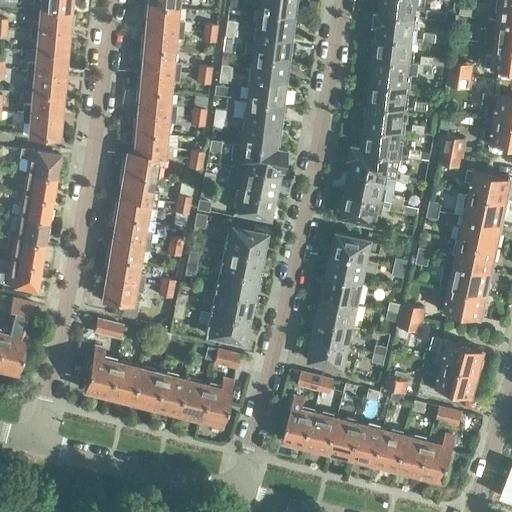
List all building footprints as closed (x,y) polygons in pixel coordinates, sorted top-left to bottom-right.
[(41,0),(40,9),(73,12),(73,0),(41,0)] [(258,0),(257,10),(296,15),(297,2),(295,1),(295,0),(258,0)] [(425,0),(380,0),(382,1),(381,10),(417,15),(420,15),(420,11),(425,12),(425,0)] [(511,0),(498,0),(496,19),(511,21),(511,0)] [(146,16),(145,26),(182,29),(183,19),(177,18),(178,8),(144,5),(143,16),(146,16)] [(475,7),(462,6),(461,15),(474,16),(475,7)] [(72,23),(73,12),(40,9),(39,19),(30,19),(29,29),(67,33),(68,23),(72,23)] [(450,12),(429,9),(428,18),(449,20),(450,12)] [(257,10),(254,33),(291,37),(292,27),(294,27),(296,15),(257,10)] [(417,15),(381,10),(381,14),(377,13),(375,24),(379,24),(378,36),(413,41),(416,41),(418,27),(415,27),(417,15)] [(492,45),(511,47),(511,21),(496,19),(492,45)] [(228,20),(227,27),(238,29),(238,21),(228,20)] [(205,30),(217,31),(218,24),(206,22),(205,30)] [(182,29),(145,26),(145,33),(141,33),(140,46),(174,49),(175,39),(181,39),(182,29)] [(238,29),(227,27),(226,36),(237,37),(238,29)] [(38,38),(37,51),(69,54),(70,40),(67,40),(67,33),(29,29),(29,37),(38,38)] [(217,40),(217,31),(205,30),(204,38),(217,40)] [(435,42),(436,33),(424,32),(423,41),(435,42)] [(254,33),(251,55),(290,60),(292,46),(290,46),(291,37),(254,33)] [(413,41),(378,36),(374,37),(373,45),(376,47),(375,59),(410,63),(413,63),(414,53),(412,53),(413,41)] [(511,47),(492,45),(491,54),(482,53),(481,65),(505,68),(505,70),(511,70),(511,47)] [(174,49),(140,46),(139,58),(142,58),(141,68),(179,72),(179,62),(173,61),(174,49)] [(216,71),(216,73),(220,73),(231,75),(233,65),(231,65),(232,51),(223,50),(221,72),(216,71)] [(68,65),(69,54),(37,51),(36,62),(27,61),(26,70),(64,73),(65,65),(68,65)] [(289,71),(290,60),(251,55),(249,77),(285,81),(286,71),(289,71)] [(435,65),(436,57),(424,55),(423,64),(435,65)] [(410,63),(375,59),(371,60),(370,68),(374,70),(372,81),(407,85),(411,86),(412,73),(409,72),(410,63)] [(450,74),(474,78),(476,64),(453,60),(450,74)] [(199,72),(212,73),(213,66),(199,65),(199,72)] [(136,88),(170,92),(171,79),(178,80),(179,72),(141,68),(141,75),(137,75),(136,88)] [(34,80),(32,91),(65,94),(66,82),(63,82),(64,73),(26,70),(25,79),(34,80)] [(211,83),(212,73),(199,72),(198,82),(211,83)] [(230,82),(231,75),(220,73),(220,81),(230,82)] [(474,78),(450,74),(449,84),(472,88),(474,78)] [(249,77),(246,99),(285,104),(286,91),(284,90),(285,81),(249,77)] [(432,88),(433,80),(420,78),(419,86),(432,88)] [(407,85),(372,81),(368,82),(367,90),(371,93),(369,104),(404,109),(408,109),(409,96),(406,95),(407,85)] [(215,84),(214,94),(231,96),(232,86),(215,84)] [(169,103),(170,92),(136,88),(135,100),(138,100),(137,110),(175,114),(176,104),(169,103)] [(23,102),(22,111),(60,114),(61,107),(64,107),(65,94),(32,91),(31,103),(23,102)] [(477,115),(493,117),(511,120),(511,96),(482,91),(477,115)] [(193,114),(207,116),(209,96),(199,94),(198,107),(193,106),(193,114)] [(246,99),(243,121),(279,126),(280,117),(283,117),(285,104),(246,99)] [(417,101),(417,109),(429,111),(430,103),(417,101)] [(404,109),(369,104),(366,106),(365,113),(368,116),(367,127),(401,131),(405,132),(407,119),(403,118),(404,109)] [(216,109),(215,118),(226,119),(227,110),(216,109)] [(134,117),(132,132),(166,135),(167,121),(174,121),(175,114),(137,110),(137,118),(134,117)] [(60,114),(22,111),(22,120),(30,121),(29,134),(58,137),(60,114)] [(206,125),(207,116),(193,114),(192,124),(206,125)] [(511,120),(493,117),(491,129),(482,127),(480,140),(503,144),(503,146),(511,147),(511,120)] [(226,119),(215,118),(214,126),(225,127),(226,119)] [(243,121),(241,144),(279,149),(279,148),(280,135),(278,134),(279,126),(243,121)] [(414,133),(426,134),(427,125),(415,124),(414,133)] [(365,139),(364,148),(364,150),(398,156),(402,157),(403,142),(400,141),(401,131),(367,127),(363,128),(362,136),(365,139)] [(134,142),(133,152),(156,155),(167,156),(171,156),(172,145),(165,144),(166,135),(132,132),(131,142),(134,142)] [(467,137),(443,133),(440,150),(464,154),(465,149),(467,137)] [(223,141),(212,140),(210,151),(221,152),(223,141)] [(289,150),(279,148),(279,149),(241,144),(231,143),(229,159),(239,160),(243,161),(242,166),(278,174),(279,169),(283,170),(283,168),(286,169),(289,156),(288,156),(289,150)] [(394,179),(398,156),(364,150),(364,148),(353,146),(350,156),(354,157),(351,169),(386,177),(394,179)] [(25,157),(22,170),(56,176),(60,153),(19,147),(18,156),(25,157)] [(424,159),(425,151),(412,149),(411,158),(424,159)] [(191,158),(203,161),(205,152),(192,150),(191,158)] [(440,150),(438,161),(461,166),(464,154),(440,150)] [(122,159),(120,172),(152,178),(152,176),(158,177),(159,166),(165,167),(167,156),(156,155),(133,152),(126,151),(125,160),(122,159)] [(202,168),(203,161),(191,158),(189,165),(202,168)] [(242,166),(237,188),(273,196),(275,185),(278,186),(280,175),(278,174),(242,166)] [(467,193),(507,202),(510,187),(508,186),(510,176),(500,174),(500,172),(487,170),(487,171),(467,167),(465,180),(470,181),(467,193)] [(380,199),(386,177),(351,169),(351,171),(348,172),(346,179),(348,182),(346,192),(380,199)] [(16,183),(15,192),(52,198),(56,176),(22,170),(20,184),(16,183)] [(152,178),(120,172),(118,183),(120,184),(119,194),(156,201),(158,189),(150,188),(152,178)] [(206,172),(204,181),(216,184),(218,175),(206,172)] [(418,184),(420,175),(399,172),(397,179),(418,184)] [(276,197),(273,196),(237,188),(233,210),(268,217),(271,207),(273,208),(276,197)] [(52,198),(15,192),(13,200),(18,201),(16,215),(48,221),(52,198)] [(384,200),(380,199),(346,192),(344,201),(341,202),(340,209),(342,212),(342,215),(349,216),(347,222),(373,227),(375,222),(377,210),(382,211),(384,200)] [(392,201),(403,204),(405,196),(388,193),(386,200),(392,201)] [(467,193),(462,217),(500,225),(503,213),(505,214),(507,202),(467,193)] [(112,214),(145,220),(147,207),(155,208),(156,201),(119,194),(118,201),(115,200),(112,214)] [(177,203),(190,206),(192,197),(179,195),(177,203)] [(211,202),(200,199),(198,208),(209,211),(211,202)] [(430,200),(428,209),(441,212),(443,203),(430,200)] [(416,206),(403,204),(392,201),(389,211),(414,217),(416,206)] [(190,206),(177,203),(176,211),(189,213),(190,206)] [(441,212),(428,209),(427,216),(439,219),(441,212)] [(207,215),(197,212),(194,225),(205,228),(207,215)] [(9,227),(7,236),(45,243),(48,221),(16,215),(11,214),(9,227)] [(114,226),(112,235),(149,242),(151,231),(143,230),(145,220),(112,214),(111,225),(114,226)] [(457,240),(497,248),(501,234),(498,233),(500,225),(462,217),(457,240)] [(221,248),(227,249),(261,256),(263,246),(265,245),(266,239),(265,236),(265,234),(231,227),(229,238),(223,237),(221,248)] [(333,252),(367,260),(369,249),(380,251),(382,242),(338,232),(337,238),(334,237),(331,250),(333,250),(333,252)] [(108,243),(106,256),(138,262),(140,249),(148,250),(149,242),(112,235),(111,244),(108,243)] [(10,245),(7,259),(41,265),(45,243),(7,236),(6,245),(10,245)] [(170,236),(169,245),(182,247),(184,239),(170,236)] [(457,240),(452,263),(490,272),(492,260),(495,260),(497,248),(457,240)] [(181,254),(182,247),(169,245),(167,252),(181,254)] [(419,247),(418,254),(430,256),(431,249),(419,247)] [(216,268),(256,277),(258,267),(261,266),(262,260),(260,258),(261,256),(227,249),(224,259),(218,258),(216,268)] [(189,250),(187,263),(198,265),(200,252),(189,250)] [(377,263),(367,260),(333,252),(331,260),(329,260),(326,274),(362,282),(364,269),(376,272),(377,263)] [(430,256),(418,254),(416,263),(428,265),(430,256)] [(107,268),(105,277),(142,284),(144,273),(136,272),(138,262),(106,256),(104,268),(107,268)] [(396,257),(394,267),(406,269),(409,260),(396,257)] [(37,288),(41,265),(7,259),(5,273),(0,272),(0,281),(4,282),(37,288)] [(198,265),(187,263),(185,273),(196,276),(198,265)] [(452,263),(447,287),(487,295),(491,280),(488,280),(490,272),(452,263)] [(405,277),(406,269),(394,267),(393,274),(405,277)] [(212,290),(218,291),(251,299),(254,289),(256,287),(257,281),(256,278),(256,277),(216,268),(216,269),(222,270),(220,282),(214,280),(212,290)] [(362,282),(326,274),(323,287),(325,288),(323,296),(357,304),(362,282)] [(141,291),(142,284),(105,277),(102,298),(105,299),(104,301),(117,303),(117,301),(131,303),(133,290),(141,291)] [(163,277),(161,286),(174,289),(176,280),(163,277)] [(402,315),(422,320),(425,307),(414,304),(415,299),(413,298),(417,279),(410,278),(405,304),(402,315)] [(169,319),(174,289),(161,286),(160,294),(163,295),(158,317),(153,319),(152,322),(159,324),(169,319)] [(487,295),(447,287),(445,297),(440,296),(438,308),(457,312),(457,314),(469,316),(469,315),(480,317),(482,307),(485,307),(487,295)] [(207,311),(211,312),(247,320),(249,310),(252,308),(253,303),(251,300),(251,299),(218,291),(215,303),(209,302),(207,311)] [(177,293),(175,305),(186,307),(188,295),(177,293)] [(2,329),(0,338),(0,367),(17,371),(22,351),(24,352),(28,337),(26,337),(35,302),(12,296),(9,310),(13,311),(8,331),(2,329)] [(352,326),(357,304),(323,296),(321,304),(319,303),(315,318),(352,326)] [(388,311),(399,313),(402,304),(390,301),(388,311)] [(184,318),(186,307),(175,305),(173,317),(184,318)] [(398,321),(399,313),(388,311),(386,318),(398,321)] [(246,321),(247,320),(211,312),(209,323),(207,323),(204,333),(242,341),(244,331),(247,330),(248,324),(246,321)] [(399,326),(407,328),(419,331),(422,320),(402,315),(399,326)] [(96,317),(92,331),(119,337),(123,324),(96,317)] [(316,331),(314,340),(347,347),(352,326),(315,318),(313,330),(316,331)] [(148,332),(139,329),(136,340),(146,342),(148,332)] [(169,345),(172,333),(162,331),(159,343),(169,345)] [(181,335),(172,333),(169,345),(178,347),(181,335)] [(436,360),(479,373),(483,359),(481,359),(484,349),(473,346),(474,344),(462,341),(461,343),(441,337),(432,335),(429,348),(438,350),(436,360)] [(345,356),(347,347),(314,340),(311,339),(308,353),(311,353),(309,359),(354,370),(356,358),(345,356)] [(374,353),(387,356),(390,347),(376,344),(374,353)] [(94,345),(83,388),(107,394),(116,359),(102,355),(104,347),(94,345)] [(203,358),(214,361),(217,348),(207,346),(203,358)] [(214,361),(236,366),(239,354),(217,348),(214,361)] [(386,364),(387,356),(374,353),(372,361),(386,364)] [(130,400),(139,365),(116,359),(107,394),(108,395),(107,397),(118,400),(119,397),(130,400)] [(479,373),(436,360),(432,372),(427,371),(422,372),(420,383),(448,390),(448,392),(460,395),(460,393),(471,396),(474,386),(476,387),(479,373)] [(142,406),(142,403),(153,406),(162,371),(139,365),(130,400),(131,400),(131,403),(142,406)] [(385,387),(394,390),(408,393),(409,394),(413,380),(409,379),(411,373),(390,368),(385,387)] [(320,389),(323,376),(301,370),(298,383),(320,389)] [(165,411),(166,409),(176,412),(185,376),(162,371),(153,406),(154,406),(154,409),(165,411)] [(188,417),(188,415),(199,418),(209,382),(185,376),(176,412),(177,412),(177,414),(188,417)] [(333,378),(323,376),(320,389),(330,392),(333,378)] [(211,423),(212,421),(221,423),(232,380),(220,377),(218,385),(209,382),(199,418),(201,418),(200,420),(211,423)] [(359,385),(349,383),(346,392),(357,394),(359,385)] [(380,400),(382,392),(371,389),(369,398),(380,400)] [(405,404),(408,393),(394,390),(391,400),(405,404)] [(306,445),(315,409),(302,405),(304,398),(294,395),(283,439),(292,441),(292,443),(303,446),(304,444),(306,445)] [(428,403),(417,400),(415,410),(426,412),(428,403)] [(327,450),(329,450),(338,415),(326,411),(327,407),(316,404),(315,409),(306,445),(316,447),(315,449),(326,452),(327,450)] [(461,411),(438,405),(435,418),(458,424),(461,411)] [(350,456),(352,456),(361,421),(338,415),(329,450),(339,453),(338,455),(349,458),(350,456)] [(361,421),(352,456),(362,459),(362,461),(372,464),(373,461),(374,462),(383,426),(361,421)] [(396,467),(398,468),(407,432),(383,426),(374,462),(385,465),(384,467),(395,470),(396,467)] [(407,432),(398,468),(408,470),(408,473),(418,475),(419,473),(422,474),(430,439),(407,432)] [(430,439),(422,474),(445,480),(449,461),(451,461),(453,450),(452,450),(455,436),(446,434),(444,442),(430,439)]
